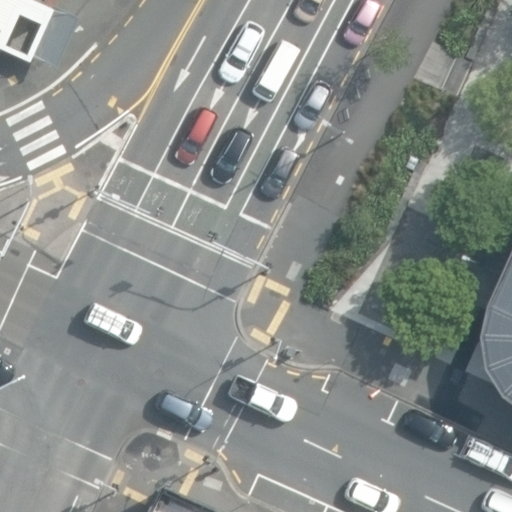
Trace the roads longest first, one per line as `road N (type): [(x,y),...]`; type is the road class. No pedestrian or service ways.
road 1 (secondary): [(298,0),(178,232),(100,356)]
road 2 (trunk): [(100,356),(466,511)]
road 3 (trunk): [(0,152),(77,116),(126,69),(176,0)]
road 4 (secondary): [(100,356),(11,511)]
